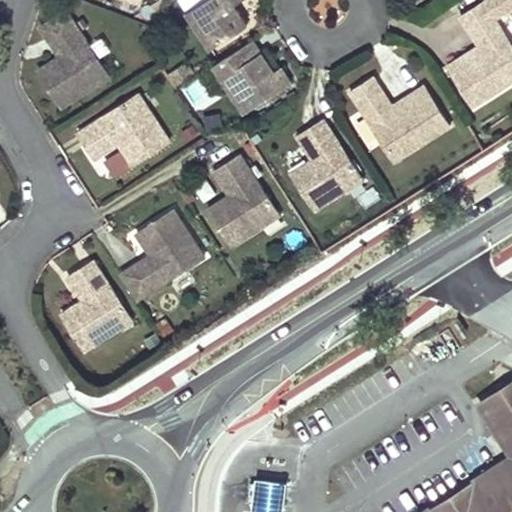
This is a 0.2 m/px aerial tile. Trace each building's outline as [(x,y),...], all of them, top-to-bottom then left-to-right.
[(247,26),(233,6),(242,0),(208,0),(188,14),(212,50),(229,38),(247,26)] [(447,62),(458,80),(470,97),(482,89),(486,94),(511,76),(511,43),(483,0),(477,0),(458,13),(480,47),(472,52),(469,48),(447,62)] [(38,68),(50,87),(62,105),(108,75),(64,9),(38,26),(57,55),(38,68)] [(281,61),(276,64),(272,67),(253,38),(214,62),(224,77),(238,98),(245,109),(292,78),(281,61)] [(345,86),(378,69),(373,59),(340,75),(345,86)] [(446,117),(435,100),(424,82),(401,96),(404,100),(395,106),(373,72),(350,87),(393,156),(437,128),(434,125),(446,117)] [(131,162),(149,151),(167,139),(137,92),(78,130),(95,158),(119,143),(131,162)] [(208,131),(223,127),(219,112),(203,116),(208,131)] [(323,114),(297,131),(310,153),(290,165),(315,204),(362,175),(323,114)] [(206,202),(218,221),(230,240),(276,210),(238,149),(211,166),(225,189),(206,202)] [(137,230),(143,240),(149,250),(119,269),(137,296),(204,253),(174,206),(137,230)] [(61,309),(72,327),(84,346),(130,318),(93,258),(66,274),(80,297),(61,309)] [(511,511),(511,381),(479,403),(511,452),(511,456),(425,511),(511,511)] [(282,511),(286,483),(253,479),(249,511),(282,511)]
